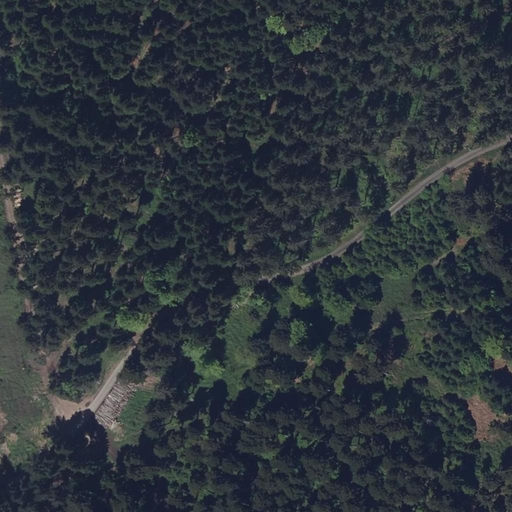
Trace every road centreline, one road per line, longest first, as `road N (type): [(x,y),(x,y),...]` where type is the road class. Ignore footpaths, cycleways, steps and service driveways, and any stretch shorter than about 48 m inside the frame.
road 1 (track): [(0,491),(72,424),(137,338),(216,291),(361,246),(458,166),(511,148)]
road 2 (track): [(72,424),(0,142)]
